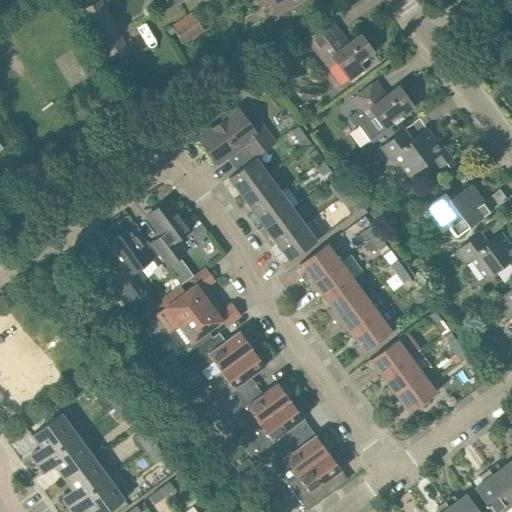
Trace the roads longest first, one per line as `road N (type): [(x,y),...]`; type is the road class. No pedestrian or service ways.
road 1 (residential): [(389,474),(171,157)]
road 2 (residential): [(0,279),(171,157)]
road 3 (residential): [(511,151),(401,0)]
road 4 (residential): [(389,474),(511,384)]
